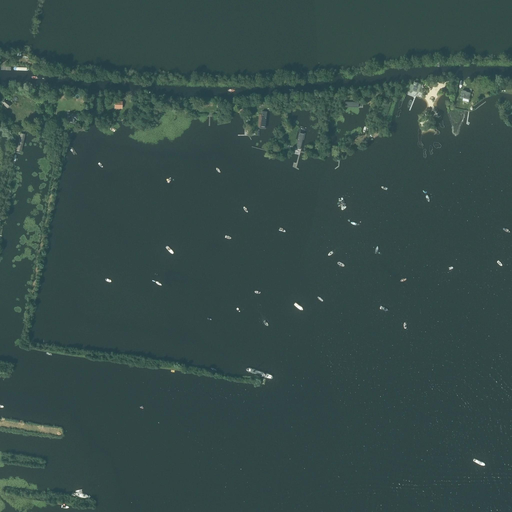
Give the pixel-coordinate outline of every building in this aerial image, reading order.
[(420,87),(421,85),(415,82),(414,85),(411,84),(409,91),(412,93),(412,91),(417,93),(417,91),(418,92),(419,88),(422,89),(422,88),(420,87)] [(469,99),(471,93),(465,92),(465,91),(462,90),(461,96),(464,97),(463,98),(464,98),(465,97),(469,99)] [(7,101),(7,102),(5,100),(2,103),(4,104),(3,105),(8,109),(11,104),(7,101)] [(77,120),(78,115),(68,114),(68,119),(70,119),(69,122),(75,123),(75,120),(77,120)] [(304,133),(299,132),(295,148),(300,149),(304,133)] [(25,134),(20,133),(17,151),(22,152),(25,134)]
